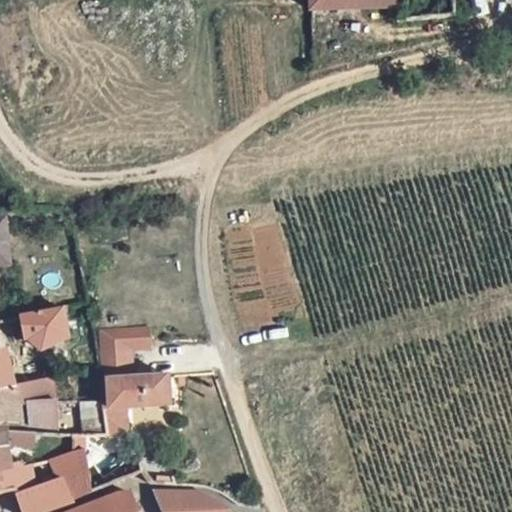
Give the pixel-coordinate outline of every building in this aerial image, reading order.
[(395,0),(314,0),(315,10),(395,8),(395,0)] [(0,381),(5,380),(0,363),(0,337),(20,335),(34,347),(61,334),(56,304),(0,316),(0,381)] [(138,347),(137,329),(93,331),(93,345),(122,344),(123,348),(138,347)] [(93,345),(94,376),(128,374),(127,362),(123,362),(123,348),(122,344),(93,345)] [(128,374),(94,376),(96,405),(115,404),(161,402),(161,371),(128,374)] [(21,404),(43,402),(41,375),(5,380),(11,405),(21,404)] [(0,381),(0,422),(8,421),(15,420),(11,405),(5,380),(0,381)] [(23,426),(51,430),(49,401),(43,402),(21,404),(23,426)] [(115,404),(96,405),(97,432),(117,431),(115,404)] [(8,421),(0,422),(0,474),(15,470),(8,421)] [(75,450),(69,452),(59,455),(64,473),(36,479),(15,489),(21,511),(28,511),(89,489),(75,450)] [(131,511),(140,507),(133,488),(129,487),(73,511),(131,511)] [(168,511),(225,511),(225,509),(195,492),(158,489),(168,511)]
